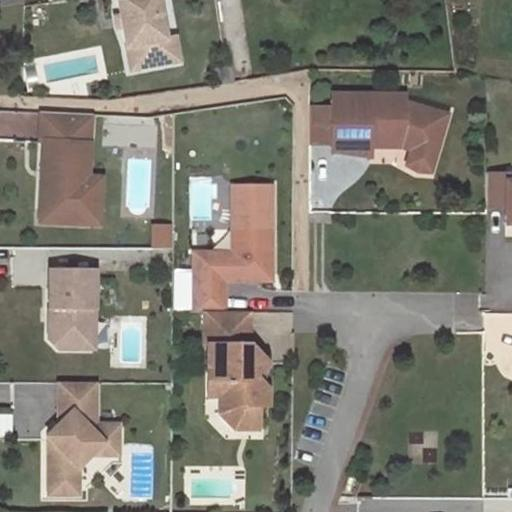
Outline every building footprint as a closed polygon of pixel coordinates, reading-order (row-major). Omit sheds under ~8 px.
[(116,0),(119,16),(121,27),(125,46),(145,43),(149,67),(179,61),(174,36),(164,38),(157,0),(116,0)] [(121,27),(119,16),(113,17),(115,27),(121,27)] [(149,67),(145,43),(125,46),(130,70),(149,67)] [(231,65),(213,67),(216,85),(234,83),(231,65)] [(394,137),(400,137),(409,138),(408,143),(409,144),(407,159),(417,171),(429,172),(441,132),(427,128),(432,111),(403,102),(403,95),(332,94),(331,104),(332,145),(332,151),(370,151),(369,141),(394,142),(394,137)] [(331,104),(309,105),(308,145),(332,145),(331,104)] [(432,111),(427,128),(441,132),(446,115),(432,111)] [(87,177),(90,115),(40,113),(39,142),(42,142),(39,209),(86,211),(87,177)] [(506,174),(485,174),(485,206),(505,206),(505,224),(511,223),(511,181),(506,181),(506,174)] [(86,211),(39,209),(39,223),(99,225),(101,177),(87,177),(86,211)] [(262,280),(262,261),(271,261),(271,187),(233,186),(233,253),(194,253),(194,280),(224,280),(262,280)] [(271,261),(262,261),(262,280),(271,280),(271,261)] [(94,348),(94,271),(49,271),(49,309),(53,309),(53,322),(49,322),(48,338),(59,349),(94,348)] [(224,312),(224,280),(194,280),(194,312),(204,312),(224,312)] [(249,345),(249,312),(224,312),(204,312),(204,344),(208,344),(207,367),(213,366),(213,382),(220,382),(220,397),(220,414),(235,429),(259,429),(259,406),(268,406),(268,389),(256,376),(268,363),(249,345)] [(207,397),(220,397),(220,382),(213,382),(213,366),(207,367),(207,397)] [(95,425),(95,383),(58,383),(58,424),(46,436),(48,438),(48,494),(71,494),(72,473),(78,466),(89,455),(102,443),(118,443),(118,425),(95,425)] [(102,443),(89,455),(118,455),(118,443),(102,443)]
